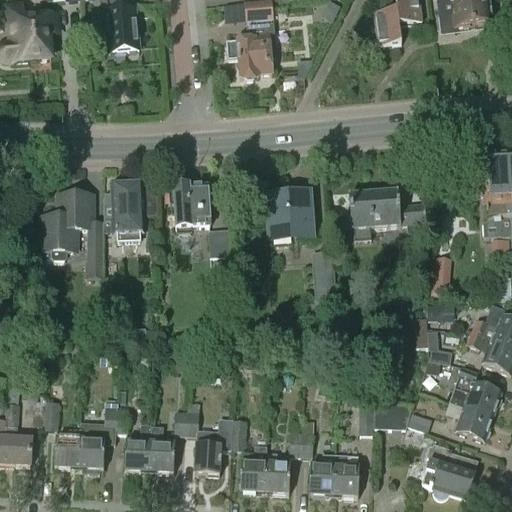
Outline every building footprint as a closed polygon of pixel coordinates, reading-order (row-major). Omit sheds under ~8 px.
[(104,0),(106,17),(104,17),(108,58),(111,58),(111,61),(124,60),(123,56),(137,55),(133,14),(131,15),(129,0),(104,0)] [(434,0),(440,39),(457,37),(456,33),(474,31),(474,34),(493,32),(491,16),(487,17),(484,0),(434,0)] [(395,15),(372,18),(377,53),(400,50),(398,34),(412,32),(408,3),(394,5),(395,15)] [(268,6),(243,9),(245,26),(270,24),(268,6)] [(9,47),(2,47),(0,47),(0,65),(2,66),(11,65),(11,68),(50,64),(49,56),(54,53),(53,47),(48,45),(45,22),(21,25),(20,11),(6,13),(9,47)] [(235,47),(225,48),(227,65),(237,64),(239,84),(257,82),(257,80),(271,79),(269,58),(274,57),(271,30),(246,32),(247,44),(235,45),(235,47)] [(302,82),(311,66),(295,67),(296,83),(302,82)] [(477,184),(475,187),(476,199),(478,201),(484,200),(486,229),(498,228),(499,243),(510,242),(506,164),(482,165),(483,184),(477,184)] [(141,221),(140,190),(113,190),(114,204),(112,204),(112,219),(103,220),(103,228),(103,237),(113,237),(113,239),(117,239),(117,247),(139,246),(139,238),(142,238),(142,220),(141,221)] [(173,194),(169,195),(170,209),(174,209),(175,234),(177,234),(177,239),(190,238),(190,233),(209,232),(206,191),(188,192),(173,193),(173,194)] [(397,197),(348,201),(350,235),(353,235),(354,247),(370,246),(369,234),(399,232),(399,231),(412,230),(412,238),(426,237),(424,210),(398,212),(397,197)] [(307,200),(267,203),(270,243),(310,240),(307,200)] [(102,283),(103,237),(103,228),(90,227),(90,201),(58,201),(58,223),(42,223),(42,257),(74,257),(74,235),(89,235),(89,267),(85,267),(85,283),(102,283)] [(228,236),(208,237),(210,263),(230,262),(228,236)] [(332,257),(311,258),(314,307),(318,306),(320,332),(336,331),(334,306),(335,306),(332,257)] [(449,287),(449,260),(432,259),(431,287),(449,287)] [(437,325),(437,311),(425,311),(425,325),(437,325)] [(476,326),(471,338),(511,354),(511,326),(501,322),(496,334),(476,326)] [(511,354),(471,338),(467,350),(486,358),(481,370),(510,382),(511,376),(511,354)] [(431,356),(429,367),(439,369),(442,370),(445,357),(437,356),(431,356)] [(196,365),(196,384),(201,384),(201,389),(207,389),(207,386),(213,386),(213,389),(220,389),(220,386),(226,386),(226,366),(196,365)] [(429,367),(427,378),(446,382),(448,371),(442,370),(439,369),(429,367)] [(460,374),(448,409),(492,424),(496,413),(499,411),(501,406),(499,403),(500,400),(472,390),(475,379),(460,374)] [(374,403),(373,434),(404,435),(413,410),(374,403)] [(45,408),(44,435),(56,436),(58,409),(52,409),(52,404),(46,404),(46,408),(45,408)] [(359,407),(358,441),(371,442),(372,407),(359,407)] [(80,436),(78,475),(102,476),(103,449),(114,449),(115,439),(116,409),(104,408),(103,431),(80,430),(80,436)] [(186,419),(185,442),(197,443),(198,409),(186,408),(186,419)] [(116,409),(115,439),(126,439),(128,409),(116,409)] [(448,409),(444,420),(458,425),(453,438),(484,448),(492,424),(448,409)] [(5,427),(3,471),(30,473),(31,445),(17,444),(18,412),(6,411),(5,427)] [(174,418),(173,442),(185,442),(186,419),(174,418)] [(411,421),(407,432),(426,438),(430,427),(411,421)] [(233,426),(231,455),(243,456),(245,427),(233,426)] [(125,447),(123,477),(148,478),(150,433),(150,431),(140,431),(139,448),(125,447)] [(150,433),(148,478),(172,479),(174,449),(161,449),(162,433),(150,433)] [(55,443),(53,474),(78,475),(80,436),(70,435),(70,444),(55,443)] [(289,439),(288,463),(300,463),(301,439),(289,439)] [(301,439),(300,463),(311,464),(313,440),(301,439)] [(195,450),(194,480),(218,482),(220,451),(217,451),(218,447),(207,447),(206,451),(195,450)] [(429,464),(421,491),(433,494),(432,495),(432,497),(433,499),(433,500),(434,502),(435,503),(437,504),(438,504),(440,505),(441,505),(442,504),(444,504),(445,503),(447,502),(447,500),(448,499),(466,504),(466,502),(470,500),(472,492),(470,488),(473,479),(476,467),(449,459),(450,456),(433,451),(433,452),(429,453),(426,462),(429,464)] [(240,468),(239,498),(263,499),(265,461),(266,454),(253,454),(253,460),(242,460),(242,468),(240,468)] [(265,461),(263,499),(288,501),(290,470),(276,469),(276,461),(265,461)] [(309,471),(308,502),(333,503),(335,461),(322,461),(321,472),(309,471)] [(335,461),(333,503),(357,504),(359,474),(354,473),(354,462),(335,461)]
